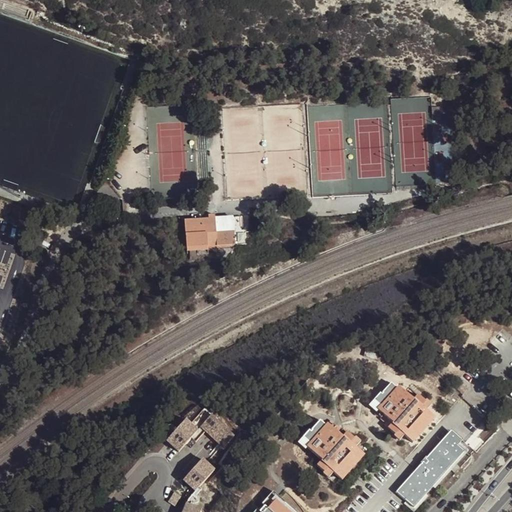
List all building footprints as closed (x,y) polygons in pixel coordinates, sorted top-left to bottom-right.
[(209,218),(184,220),(186,247),(208,245),(235,244),(234,229),(243,228),(242,217),(233,217),(233,220),(215,221),(215,218),(215,215),(209,215),(209,218)] [(402,435),(411,442),(433,418),(425,410),(419,405),(423,401),(416,395),(412,399),(397,386),(395,388),(389,383),(380,394),(378,393),(372,400),(378,407),(375,410),(387,420),(390,423),(386,428),(393,434),(397,430),(402,435)] [(419,405),(425,410),(430,404),(424,399),(423,401),(419,405)] [(378,407),(372,400),(367,405),(374,412),(372,414),(375,417),(376,416),(378,418),(377,419),(383,424),(387,420),(375,410),(378,407)] [(205,405),(192,421),(200,428),(194,436),(197,438),(206,428),(202,424),(213,412),(205,405)] [(213,412),(202,424),(206,428),(224,444),(235,432),(213,412)] [(186,417),(167,439),(180,451),(194,436),(200,428),(192,421),(186,417)] [(331,472),(340,480),(362,455),(354,448),(349,443),(353,439),(346,432),(341,437),(326,424),(324,426),(319,421),(309,432),(308,430),(301,438),(308,444),(305,448),(320,461),(315,466),(322,472),(326,467),(331,472)] [(397,430),(393,434),(391,436),(397,440),(402,435),(397,430)] [(397,488),(415,504),(465,448),(448,432),(397,488)] [(349,443),(354,448),(359,442),(354,437),(353,439),(349,443)] [(305,448),(308,444),(301,438),(296,443),(303,449),(305,448)] [(203,456),(183,479),(196,490),(216,466),(203,456)] [(455,465),(449,470),(453,474),(459,468),(455,465)] [(326,467),(322,472),(321,473),(326,478),(331,472),(326,467)] [(251,511),(263,511),(277,497),(271,491),(251,511)] [(181,496),(174,492),(168,501),(175,506),(181,496)] [(263,511),(293,511),(277,497),(263,511)] [(199,511),(202,506),(187,499),(181,511),(199,511)]
